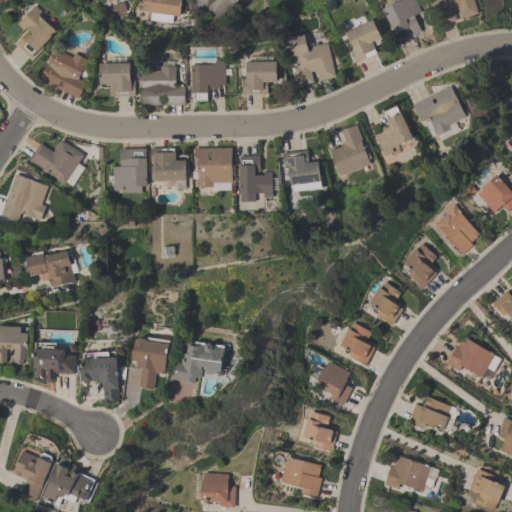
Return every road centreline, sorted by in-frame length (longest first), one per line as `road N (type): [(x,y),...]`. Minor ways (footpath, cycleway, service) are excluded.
road 1 (residential): [(32,101),(67,119),(114,128),(265,125),(340,106),(434,60),(511,44)]
road 2 (residential): [(348,511),(364,439),(409,352),(446,304),(511,246)]
